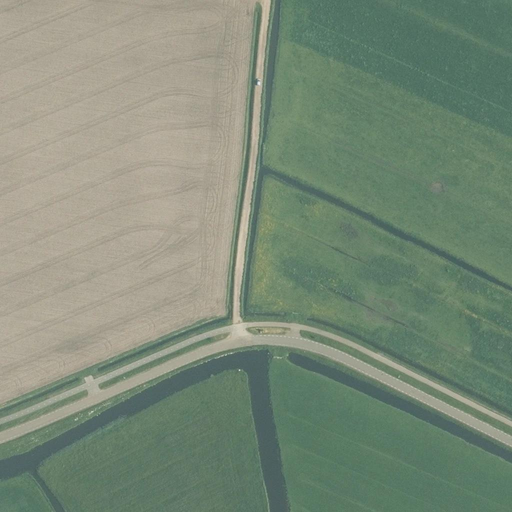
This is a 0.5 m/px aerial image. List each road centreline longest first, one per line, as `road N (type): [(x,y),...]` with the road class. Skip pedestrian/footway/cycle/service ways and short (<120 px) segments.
road 1 (tertiary): [(511,442),(322,349),(278,339),(224,344),(0,436)]
road 2 (track): [(237,340),(265,0)]
